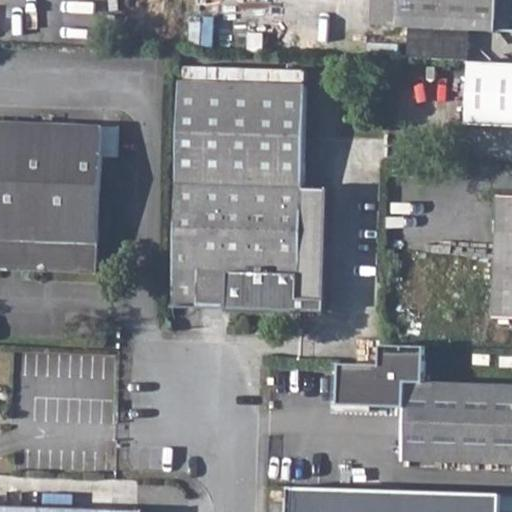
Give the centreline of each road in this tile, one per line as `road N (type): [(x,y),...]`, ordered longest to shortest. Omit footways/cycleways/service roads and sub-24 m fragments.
road 1 (unknown): [(191,397),(156,372),(131,337),(119,113),(90,91),(0,80)]
road 2 (unknown): [(191,397),(224,369),(298,361),(319,342),(336,119)]
road 3 (unclassified): [(230,511),(231,449),(191,397)]
